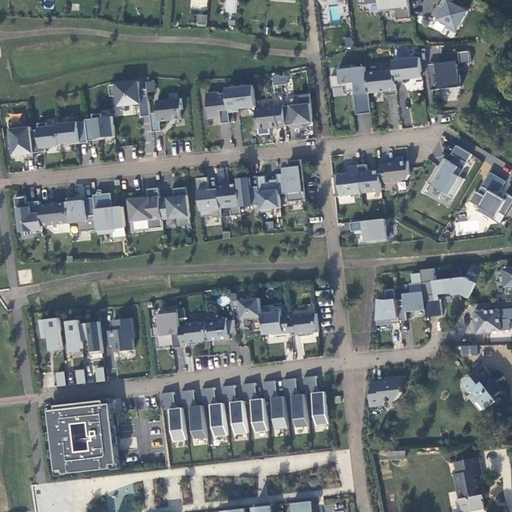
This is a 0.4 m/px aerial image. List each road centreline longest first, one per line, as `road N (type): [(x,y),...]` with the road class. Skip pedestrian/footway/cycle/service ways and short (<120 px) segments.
road 1 (residential): [(0,402),(346,360)]
road 2 (residential): [(0,183),(325,146)]
road 3 (residential): [(325,146),(346,360)]
